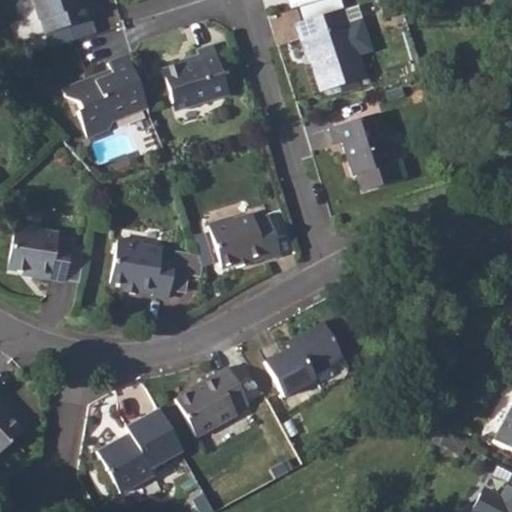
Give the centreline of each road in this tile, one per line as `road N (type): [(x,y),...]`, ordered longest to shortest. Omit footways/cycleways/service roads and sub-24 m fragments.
road 1 (residential): [(239,0),(325,275)]
road 2 (residential): [(325,275),(211,335),(131,360),(73,359)]
road 3 (residential): [(511,227),(443,228),(325,275)]
road 4 (residential): [(9,511),(60,460),(73,359)]
